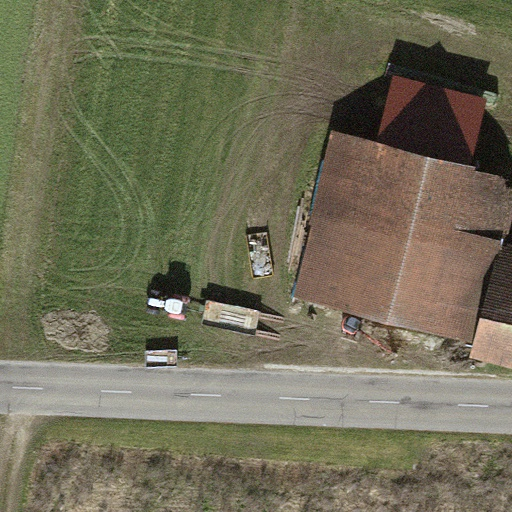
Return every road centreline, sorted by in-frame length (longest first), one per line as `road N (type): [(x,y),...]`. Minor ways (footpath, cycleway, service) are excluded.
road 1 (track): [(6,511),(31,381),(23,315),(66,0)]
road 2 (residential): [(0,380),(511,403)]
